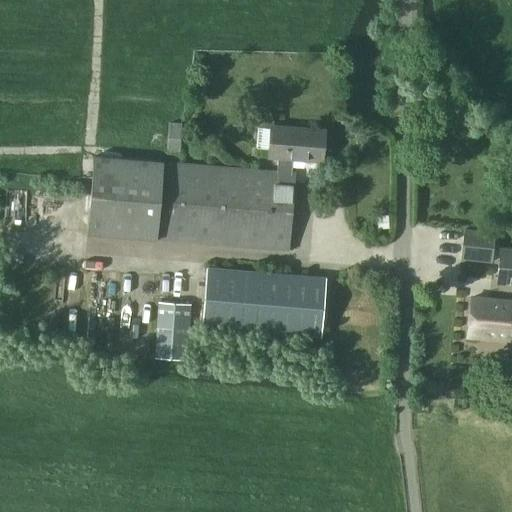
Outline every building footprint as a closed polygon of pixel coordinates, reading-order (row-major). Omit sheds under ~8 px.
[(181,123),(169,122),(166,151),(179,153),(181,123)] [(294,173),(290,173),(292,159),(321,162),(324,130),(271,125),(268,157),(278,158),(277,171),(94,155),(87,233),(288,250),(294,173)] [(490,261),(493,232),(462,228),(459,258),(490,261)] [(511,247),(499,246),(495,283),(511,284),(511,247)] [(201,327),(320,337),(325,278),(206,268),(201,327)] [(511,358),(511,300),(471,296),(466,339),(511,343),(510,358),(511,358)] [(156,359),(187,360),(190,303),(158,301),(156,359)]
